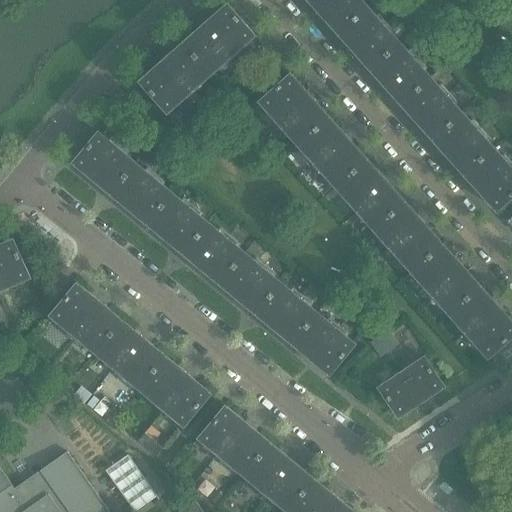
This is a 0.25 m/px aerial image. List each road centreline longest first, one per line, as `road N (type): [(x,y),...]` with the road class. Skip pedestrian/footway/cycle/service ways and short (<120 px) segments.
road 1 (residential): [(384,484),(317,421),(23,193)]
road 2 (residential): [(511,272),(270,0)]
road 3 (residential): [(23,193),(26,169),(93,88),(183,0)]
road 4 (residential): [(384,484),(511,388)]
